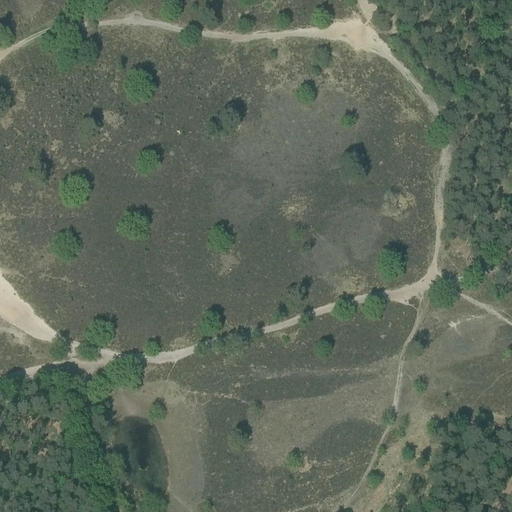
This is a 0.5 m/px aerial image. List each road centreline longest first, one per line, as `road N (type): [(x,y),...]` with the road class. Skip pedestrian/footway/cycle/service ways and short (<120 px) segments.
road 1 (track): [(511,156),(372,11)]
road 2 (unknown): [(86,366),(97,491),(108,511)]
